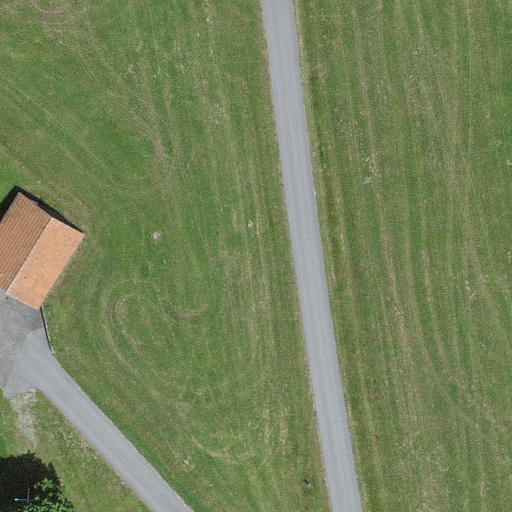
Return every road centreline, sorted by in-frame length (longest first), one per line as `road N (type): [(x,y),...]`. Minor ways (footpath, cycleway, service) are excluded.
road 1 (unclassified): [(352,511),(279,0)]
road 2 (track): [(169,511),(25,366)]
